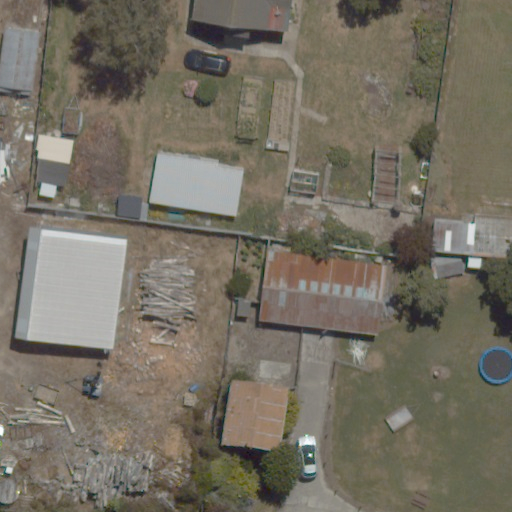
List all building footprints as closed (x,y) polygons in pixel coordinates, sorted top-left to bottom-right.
[(197,0),(196,23),(284,30),(286,2),(301,3),(301,0),(197,0)] [(53,27),(1,19),(0,24),(0,91),(43,97),(53,27)] [(251,164),(157,147),(148,199),(242,216),(251,164)] [(511,215),(462,212),(460,249),(511,251),(511,215)] [(133,236),(34,223),(20,329),(120,342),(133,236)] [(393,260),(271,245),(262,318),(385,333),(393,260)] [(291,371),(232,362),(219,444),(278,453),(291,371)]
